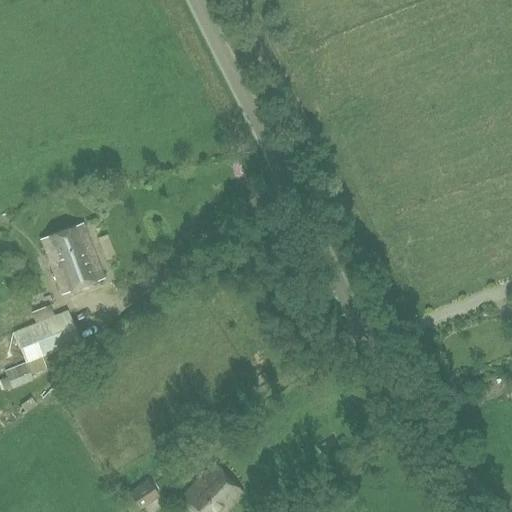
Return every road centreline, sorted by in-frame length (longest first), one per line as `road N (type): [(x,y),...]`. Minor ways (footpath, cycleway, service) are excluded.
road 1 (unclassified): [(492,511),(382,371),(194,0)]
road 2 (track): [(362,334),(201,433)]
